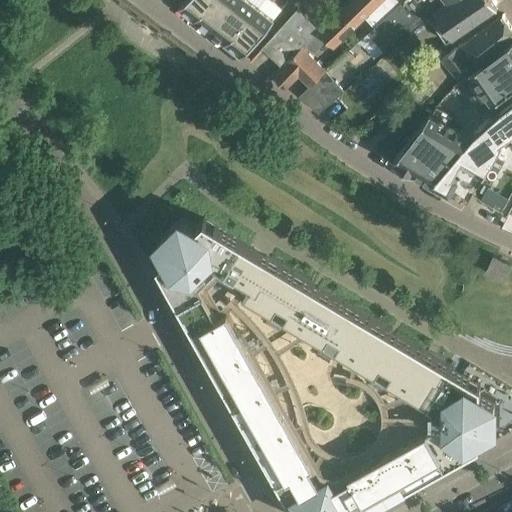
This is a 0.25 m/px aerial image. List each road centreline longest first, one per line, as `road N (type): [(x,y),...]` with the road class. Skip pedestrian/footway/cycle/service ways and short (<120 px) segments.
road 1 (unclassified): [(265,511),(120,249),(0,93)]
road 2 (residential): [(148,0),(361,162),(511,245)]
